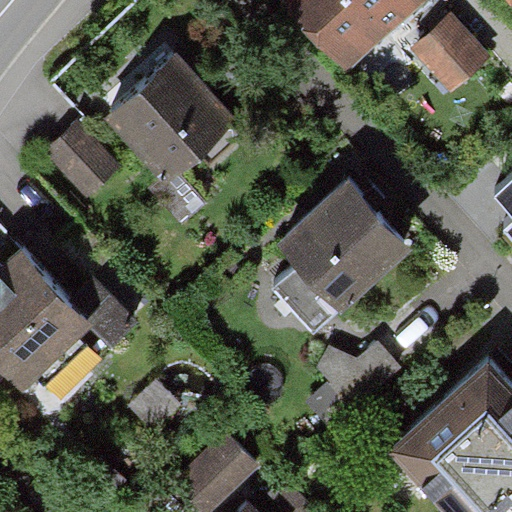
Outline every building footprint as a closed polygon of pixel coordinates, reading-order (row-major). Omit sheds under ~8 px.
[(289,0),(347,65),(422,0),(289,0)] [(493,55),(453,10),(411,47),(450,92),(493,55)] [(170,49),(100,107),(159,177),(193,149),(203,161),(239,132),(170,49)] [(83,116),(45,151),(88,197),(126,163),(83,116)] [(303,245),(273,270),(313,315),(411,230),(351,162),(282,221),(303,245)] [(511,179),(500,189),(511,203),(511,217),(506,222),(511,229),(511,179)] [(71,295),(24,244),(0,266),(0,366),(21,389),(91,325),(113,350),(146,319),(100,269),(71,295)] [(331,340),(314,361),(354,404),(404,358),(379,333),(358,349),(331,340)] [(511,511),(511,367),(491,344),(393,435),(464,511),(511,511)] [(229,422),(178,472),(212,507),(263,456),(229,422)] [(262,511),(240,491),(220,511),(262,511)]
